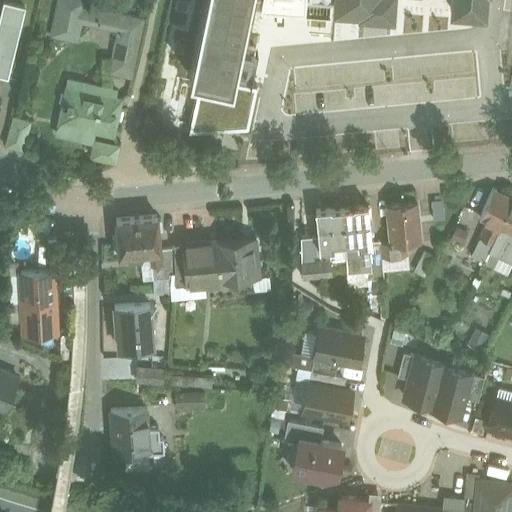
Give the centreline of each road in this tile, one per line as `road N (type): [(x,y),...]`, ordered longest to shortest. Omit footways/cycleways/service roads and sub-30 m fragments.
road 1 (residential): [(89,195),(92,379),(78,460),(40,452),(50,372),(0,346)]
road 2 (residential): [(89,195),(511,162)]
road 3 (residential): [(432,436),(419,465),(392,478),(366,458),(376,416)]
